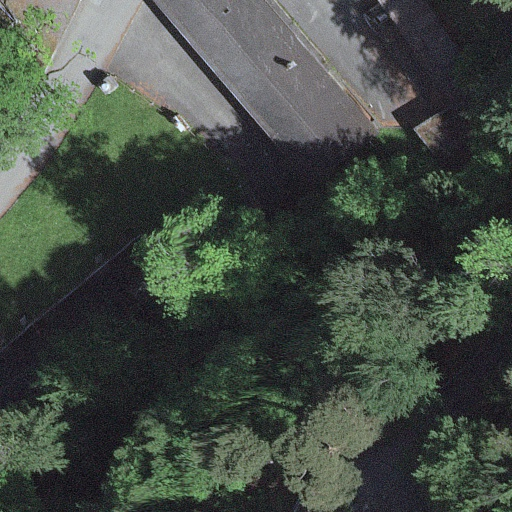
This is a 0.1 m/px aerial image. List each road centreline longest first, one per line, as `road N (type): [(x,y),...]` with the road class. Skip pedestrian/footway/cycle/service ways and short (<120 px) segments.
road 1 (unclassified): [(0,178),(35,136),(111,0)]
road 2 (unclassified): [(511,337),(457,408),(428,511)]
